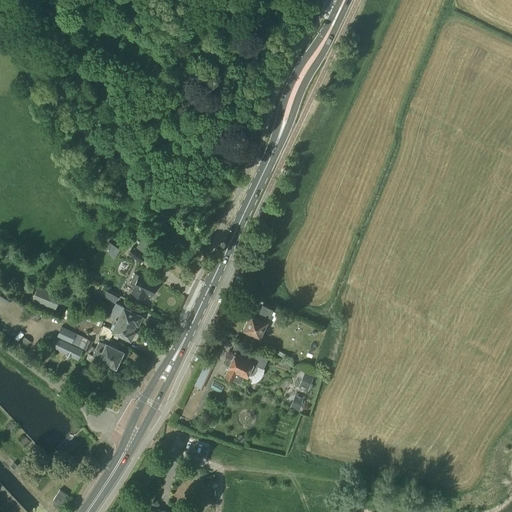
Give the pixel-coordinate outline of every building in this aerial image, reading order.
[(131,248),(126,254),(140,264),(145,258),(131,248)] [(9,258),(22,263),(24,258),(11,253),(9,258)] [(139,276),(134,274),(130,283),(135,285),(131,292),(144,298),(147,293),(152,295),(157,284),(139,275),(139,276)] [(61,293),(39,284),(32,301),(54,310),(61,293)] [(107,286),(104,290),(110,295),(113,291),(107,286)] [(137,324),(141,316),(115,303),(109,315),(115,318),(116,318),(134,327),(135,323),(137,324)] [(272,309),(262,304),(257,317),(251,314),(244,330),(250,333),(249,336),(257,340),(259,337),(272,309)] [(77,312),(72,322),(99,334),(110,339),(113,333),(109,328),(103,325),(103,323),(77,312)] [(116,318),(115,318),(113,323),(116,325),(113,331),(130,339),(134,331),(132,330),(134,327),(116,318)] [(61,326),(59,332),(73,338),(75,333),(61,326)] [(73,338),(59,332),(57,336),(71,343),(73,338)] [(80,341),(91,346),(93,342),(82,337),(80,341)] [(55,338),(50,348),(51,348),(78,361),(83,351),(55,338)] [(91,346),(80,341),(78,346),(89,351),(91,346)] [(96,348),(119,360),(123,352),(106,344),(106,345),(99,341),(96,348)] [(51,348),(50,348),(47,345),(36,361),(43,367),(55,351),(51,348)] [(119,360),(96,348),(92,355),(99,358),(98,359),(115,368),(119,360)] [(261,367),(266,357),(247,348),(244,354),(241,352),(238,354),(235,352),(232,360),(230,359),(228,359),(226,360),(226,362),(226,364),(227,365),(229,366),(228,368),(229,368),(225,376),(239,383),(243,375),(247,377),(248,374),(250,374),(252,374),(254,373),(256,369),(256,367),(255,365),(255,364),(261,367)] [(278,351),(276,357),(283,360),(286,354),(278,351)] [(304,373),(302,379),(310,383),(313,377),(304,373)] [(298,411),(301,405),(292,402),(290,407),(298,411)] [(62,506),(68,495),(59,490),(53,500),(56,502),(54,506),(61,510),(63,507),(62,506)]
